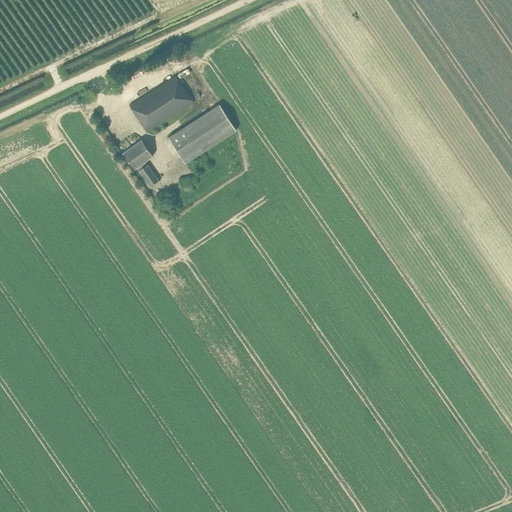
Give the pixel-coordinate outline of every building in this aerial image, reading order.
[(182,71),(193,66),(190,62),(180,67),(182,71)] [(176,76),(132,104),(130,105),(147,132),(156,127),(193,103),(176,76)] [(220,104),(169,137),(186,163),(237,130),(220,104)] [(124,153),(129,162),(134,168),(138,165),(140,168),(138,169),(149,185),(158,178),(145,161),(153,155),(142,140),(124,153)] [(195,178),(181,180),(182,187),(191,185),(191,183),(196,182),(195,178)]
